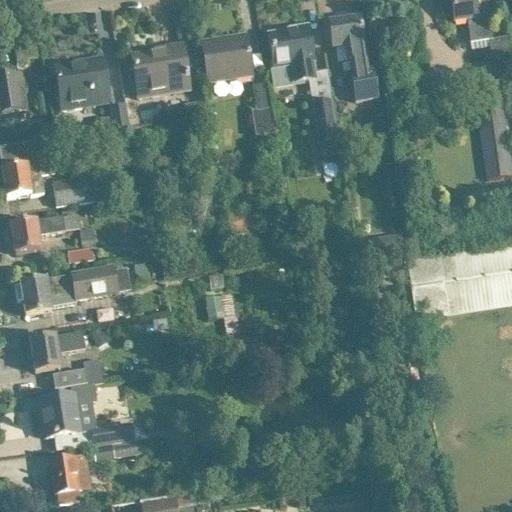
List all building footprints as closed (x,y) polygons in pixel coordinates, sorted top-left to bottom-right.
[(450,0),(454,24),(466,22),(470,46),(488,43),(491,61),(511,58),(508,39),(491,42),(488,18),(487,18),(484,0),(450,0)] [(367,73),(362,40),(359,20),(328,25),(332,53),(343,51),(345,64),(347,64),(354,107),(378,103),(373,72),(367,73)] [(301,33),(268,38),(271,57),(273,69),(269,69),(273,93),(301,89),(301,85),(314,83),(311,66),(312,65),(310,48),(307,29),(300,30),(301,33)] [(217,43),(201,45),(204,65),(208,88),(236,83),(251,80),(248,58),(245,38),(227,41),(227,42),(217,44),(217,43)] [(15,63),(40,60),(38,47),(14,51),(15,63)] [(189,94),(185,68),(182,48),(162,51),(163,56),(155,57),(155,55),(131,59),(137,102),(189,94)] [(109,107),(105,81),(102,61),(83,64),(84,69),(75,70),(74,68),(54,71),(61,114),(109,107)] [(511,177),(511,174),(498,89),(495,69),(470,73),(488,182),(511,177)] [(19,79),(0,81),(0,117),(25,114),(19,79)] [(256,114),(270,112),(265,87),(252,89),(256,114)] [(317,147),(336,145),(330,104),(311,107),(317,147)] [(202,106),(184,109),(186,121),(204,118),(202,106)] [(111,120),(95,123),(97,135),(127,130),(124,108),(109,111),(111,120)] [(48,126),(29,128),(31,143),(50,140),(48,126)] [(35,145),(0,150),(0,156),(2,156),(4,172),(1,172),(5,202),(29,199),(29,200),(43,197),(40,178),(55,176),(53,164),(38,167),(35,145)] [(92,180),(52,186),(56,211),(96,204),(92,180)] [(79,234),(76,218),(10,228),(15,258),(35,255),(38,254),(36,241),(79,234)] [(92,233),(79,235),(81,246),(94,244),(92,233)] [(511,309),(511,243),(406,259),(415,324),(511,309)] [(93,264),(91,252),(67,256),(69,268),(93,264)] [(20,290),(14,291),(17,305),(23,304),(25,319),(45,315),(50,314),(50,311),(76,306),(75,303),(117,296),(113,271),(44,283),(45,284),(40,284),(20,288),(20,290)] [(205,302),(207,324),(224,322),(221,300),(205,302)] [(171,332),(170,323),(169,319),(150,321),(152,335),(171,332)] [(101,330),(90,337),(98,351),(109,344),(101,330)] [(54,341),(49,342),(29,345),(34,376),(59,372),(57,358),(84,353),(81,336),(54,340),(54,341)] [(86,391),(97,390),(103,389),(99,364),(83,366),(84,374),(52,379),(54,393),(72,390),(72,393),(86,391)] [(87,397),(86,391),(72,393),(73,399),(39,404),(45,442),(79,437),(73,400),(87,397)] [(197,420),(187,422),(188,438),(214,435),(211,415),(197,417),(197,420)] [(93,450),(134,445),(132,427),(90,434),(93,450)] [(134,445),(93,450),(95,465),(142,458),(140,444),(134,445)] [(69,463),(49,466),(55,498),(57,498),(58,508),(79,504),(77,495),(89,493),(84,461),(69,463)] [(417,491),(438,488),(436,468),(414,471),(417,491)]
